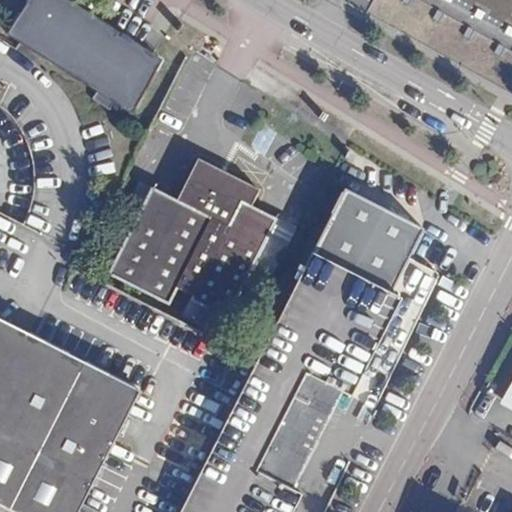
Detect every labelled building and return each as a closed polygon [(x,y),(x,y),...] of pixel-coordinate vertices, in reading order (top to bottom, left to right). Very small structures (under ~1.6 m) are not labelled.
[(172,65),(69,0),(29,0),(8,34),(140,116),(172,65)] [(511,0),(418,0),(511,50),(511,0)] [(191,300),(209,309),(226,318),(246,328),(284,251),(265,241),(276,219),(251,207),(259,190),(198,160),(177,201),(151,188),(108,274),(168,304),(176,289),(192,298),(191,300)] [(342,392),(350,396),(400,297),(391,293),(424,229),(345,189),(180,511),(291,511),(300,495),(292,491),(342,392)] [(226,318),(209,309),(200,327),(218,336),(226,318)] [(77,511),(139,391),(0,321),(0,506),(11,511),(77,511)] [(511,384),(503,401),(511,406),(511,384)]
